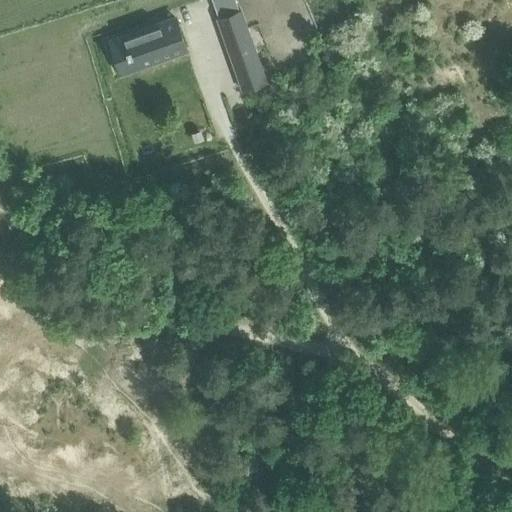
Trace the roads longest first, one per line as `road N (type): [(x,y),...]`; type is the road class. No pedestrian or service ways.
road 1 (track): [(278,341),(59,316),(0,286)]
road 2 (unclassified): [(511,482),(354,358),(278,341)]
